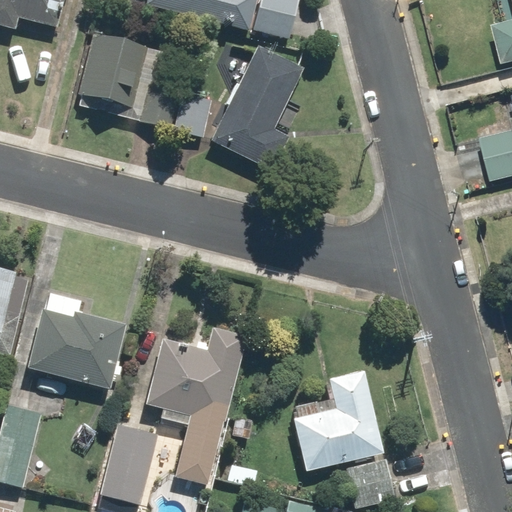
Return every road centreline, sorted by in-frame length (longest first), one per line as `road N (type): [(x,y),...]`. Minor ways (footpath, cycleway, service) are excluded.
road 1 (residential): [(0,167),(437,277)]
road 2 (residential): [(437,277),(366,0)]
road 3 (residential): [(494,511),(437,277)]
